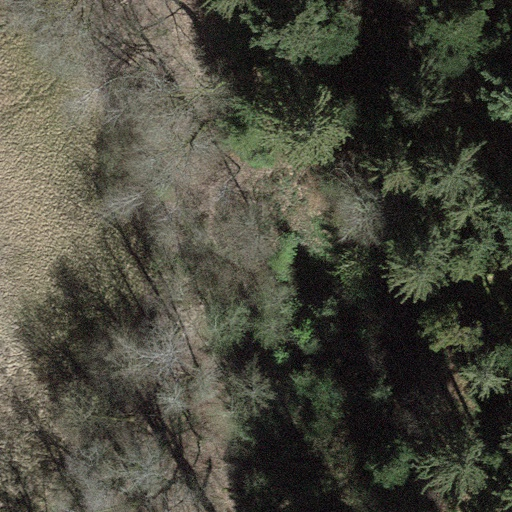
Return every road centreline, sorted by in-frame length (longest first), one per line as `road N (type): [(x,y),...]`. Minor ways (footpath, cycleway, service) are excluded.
road 1 (track): [(367,0),(456,511)]
road 2 (track): [(511,95),(400,0)]
